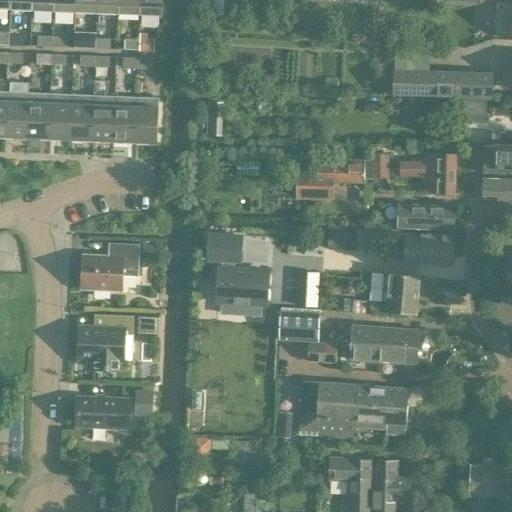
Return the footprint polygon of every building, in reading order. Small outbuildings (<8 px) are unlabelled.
[(0,0),(0,9),(10,10),(10,0),(0,0)] [(10,0),(10,10),(32,11),(32,0),(10,0)] [(32,0),(32,11),(53,12),(53,0),(32,0)] [(53,0),(53,12),(75,13),(75,0),(53,0)] [(75,0),(75,13),(96,14),(96,0),(75,0)] [(96,0),(96,14),(118,15),(118,0),(96,0)] [(118,0),(118,15),(139,15),(139,0),(118,0)] [(139,0),(139,15),(162,16),(162,7),(162,0),(139,0)] [(0,31),(0,44),(9,45),(9,35),(9,32),(0,31)] [(9,35),(9,45),(25,46),(25,36),(9,35)] [(38,36),(37,46),(52,47),(52,37),(38,36)] [(52,37),(52,47),(66,48),(67,37),(52,37)] [(80,48),(94,49),(94,37),(81,37),(80,48)] [(140,37),(139,51),(154,51),(155,38),(147,38),(140,37)] [(96,38),(95,49),(110,49),(110,39),(96,38)] [(124,40),(124,50),(138,51),(138,40),(124,40)] [(0,62),(8,63),(8,53),(0,52),(0,62)] [(8,53),(8,63),(22,64),(23,54),(8,53)] [(36,65),(51,65),(51,55),(37,54),(36,65)] [(51,55),(51,65),(66,66),(66,56),(51,55)] [(80,66),(94,67),(95,57),(80,56),(80,66)] [(95,57),(94,67),(109,68),(110,57),(95,57)] [(123,68),(137,69),(138,59),(123,58),(123,68)] [(138,59),(137,69),(152,69),(152,59),(138,59)] [(378,71),(378,93),(394,94),(491,97),(491,74),(429,72),(394,71),(378,71)] [(6,92),(5,137),(26,138),(28,93),(28,83),(10,83),(10,92),(6,92)] [(28,93),(26,138),(48,139),(50,94),(28,93)] [(50,94),(48,139),(70,140),(71,95),(50,94)] [(71,95),(70,140),(91,141),(93,96),(71,95)] [(93,96),(91,141),(113,141),(114,97),(93,96)] [(114,97),(113,141),(134,142),(136,97),(114,97)] [(136,97),(134,142),(156,143),(158,98),(136,97)] [(511,145),(484,146),(484,163),(484,173),(511,173),(511,145)] [(372,161),(372,179),(387,180),(387,176),(419,177),(424,181),(424,193),(454,194),(455,155),(424,154),(424,162),(398,162),(398,169),(387,169),(387,154),(372,154),(372,161)] [(298,174),(298,199),(331,199),(332,182),(364,183),(364,179),(372,179),(372,161),(364,160),(346,161),(346,166),(319,165),(319,174),(298,174)] [(511,180),(483,179),(482,201),(511,201),(511,180)] [(397,228),(413,228),(452,230),(453,207),(414,205),(398,204),(397,228)] [(315,223),(314,237),(328,238),(327,250),(356,251),(356,245),(369,245),(404,247),(405,247),(404,248),(404,263),(451,264),(452,236),(406,235),(407,230),(407,229),(379,228),(379,222),(372,215),(364,214),(364,227),(357,227),(334,227),(334,225),(329,225),(329,224),(315,223)] [(207,236),(207,261),(221,261),(221,267),(217,267),(216,304),(222,304),(261,305),(267,305),(268,269),(234,268),(234,261),(241,261),(242,237),(207,236)] [(138,277),(139,245),(109,243),(108,257),(83,256),(81,288),(121,290),(122,276),(138,277)] [(352,312),(352,313),(357,313),(366,314),(366,311),(416,314),(418,275),(372,273),(371,302),(357,301),(353,301),(352,312)] [(344,298),(343,311),(352,312),(353,301),(353,299),(344,298)] [(279,340),(319,342),(320,314),(280,312),(279,340)] [(138,323),(150,323),(150,314),(139,313),(138,323)] [(132,336),(133,317),(102,315),(101,328),(79,328),(78,359),(93,360),(92,369),(119,370),(119,361),(123,362),(124,335),(132,336)] [(419,330),(353,326),(350,360),(366,361),(366,363),(375,364),(375,361),(416,364),(419,330)] [(337,345),(309,343),(308,361),(336,363),(337,345)] [(304,381),(300,430),(317,431),(317,435),(356,438),(357,422),(356,421),(358,401),(357,401),(358,385),(304,381)] [(356,421),(357,422),(386,424),(385,433),(405,435),(408,389),(358,385),(357,401),(358,401),(356,421)] [(134,416),(154,417),(155,391),(135,389),(134,416)] [(75,426),(117,428),(128,428),(129,401),(76,398),(75,426)] [(232,441),(231,463),(256,464),(256,442),(232,441)] [(346,511),(368,511),(370,473),(370,460),(328,459),(327,481),(347,481),(346,511)] [(394,511),(395,501),(410,501),(411,476),(396,476),(396,461),(374,460),(372,511),(394,511)] [(470,464),(469,473),(468,496),(505,498),(505,506),(511,506),(511,476),(509,477),(509,466),(470,464)] [(242,511),(253,511),(254,494),(243,494),(242,511)]
